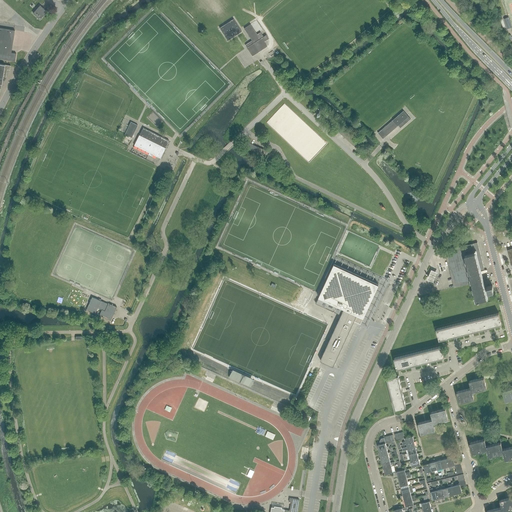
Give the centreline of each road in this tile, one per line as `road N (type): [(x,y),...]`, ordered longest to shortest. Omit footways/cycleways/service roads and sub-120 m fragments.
road 1 (tertiary): [(335,511),(352,422),(438,239)]
road 2 (residential): [(384,511),(368,444),(377,428),(416,408)]
road 3 (residential): [(478,506),(446,384)]
